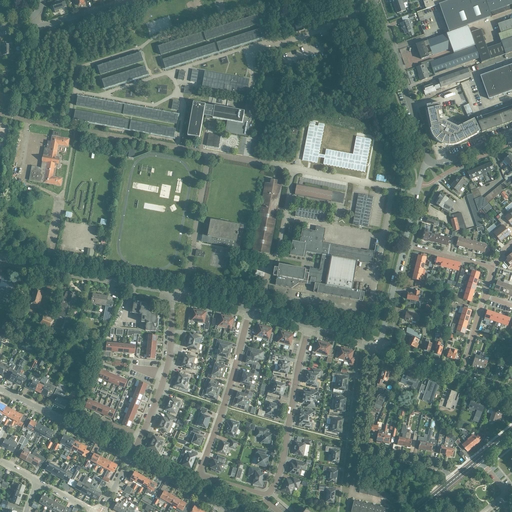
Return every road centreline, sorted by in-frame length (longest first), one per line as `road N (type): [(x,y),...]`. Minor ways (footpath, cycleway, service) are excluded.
road 1 (unknown): [(284,217),(267,290),(350,312),(369,308),(384,238)]
road 2 (residential): [(265,494),(200,471),(250,310)]
road 3 (residential): [(172,292),(0,259)]
road 4 (residential): [(265,494),(309,325)]
road 5 (unclassified): [(425,160),(373,0)]
road 6 (unknown): [(296,169),(284,217),(384,238)]
road 7 (residential): [(130,456),(0,391)]
